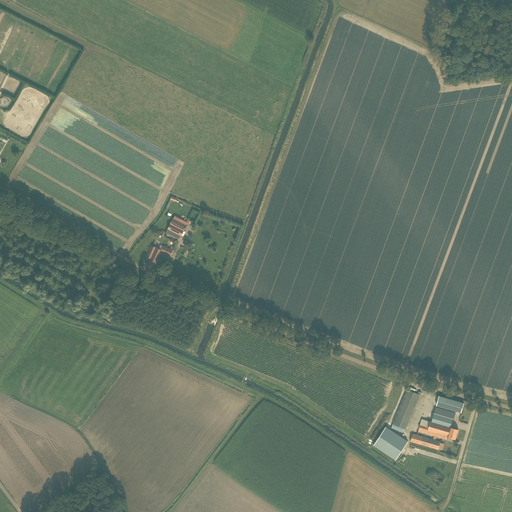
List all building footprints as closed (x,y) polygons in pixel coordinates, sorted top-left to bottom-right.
[(186,226),(173,219),(166,233),(178,239),(180,235),(181,236),(186,226)] [(152,246),(147,257),(150,259),(148,264),(154,267),(161,252),(170,256),(173,250),(163,246),(161,250),(152,246)] [(420,395),(416,393),(407,390),(393,424),(405,429),(420,395)] [(439,396),(436,405),(461,413),(464,403),(439,396)] [(418,431),(447,440),(448,437),(455,439),(458,429),(450,427),(453,419),(453,420),(455,413),(436,407),(431,422),(422,419),(418,431)] [(408,441),(386,427),(374,445),(395,460),(400,453),(408,441)] [(438,449),(440,442),(412,434),(410,441),(438,449)]
